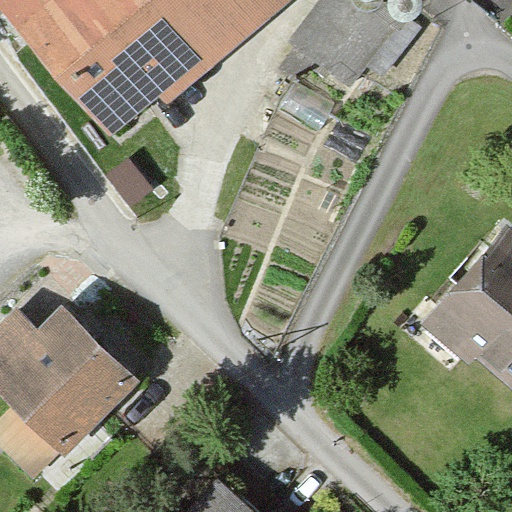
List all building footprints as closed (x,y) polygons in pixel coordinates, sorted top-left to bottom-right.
[(0,0),(0,30),(88,130),(235,0),(0,0)] [(311,0),(290,27),(367,90),(428,17),(408,1),(408,0),(311,0)] [(511,236),(479,213),(404,317),(511,394),(511,236)] [(119,375),(31,288),(0,319),(0,430),(33,463),(119,375)] [(251,511),(194,469),(162,511),(251,511)]
